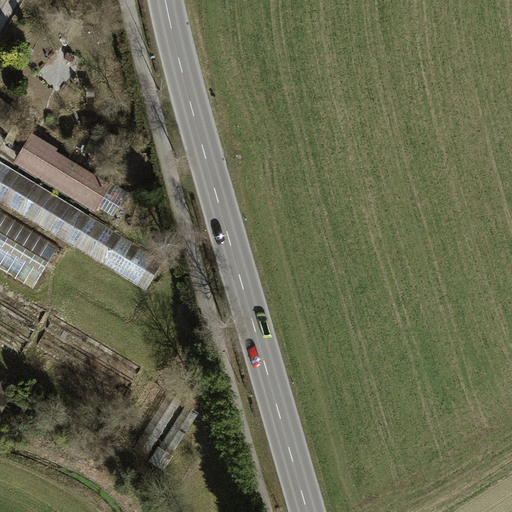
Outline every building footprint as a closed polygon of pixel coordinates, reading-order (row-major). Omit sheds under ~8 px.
[(101,6),(83,0),(68,0),(65,12),(95,22),(101,6)] [(38,137),(20,166),(100,214),(115,189),(59,155),(62,151),(38,137)] [(172,268),(2,165),(0,169),(0,204),(154,298),(172,268)] [(66,253),(0,212),(0,268),(41,293),(66,253)] [(51,335),(135,388),(144,373),(60,320),(51,335)] [(17,391),(0,382),(0,418),(3,420),(17,391)] [(172,397),(138,453),(152,461),(186,405),(172,397)] [(204,417),(190,409),(154,465),(168,474),(204,417)]
